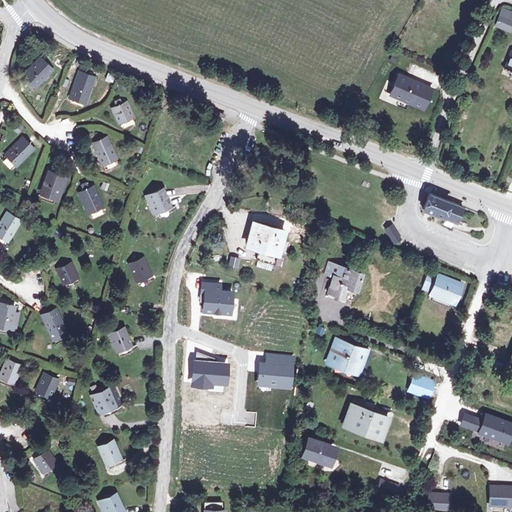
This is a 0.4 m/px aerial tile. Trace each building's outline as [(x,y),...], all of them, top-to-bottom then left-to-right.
[(511,26),(511,11),(502,8),(495,26),(510,32),(511,26)] [(43,64),(26,79),(33,87),(50,71),(43,64)] [(429,92),(397,78),(388,98),(421,112),(429,92)] [(87,89),(77,85),(71,105),(81,109),(87,89)] [(125,103),(114,107),(122,126),(133,122),(125,103)] [(224,114),(214,110),(212,116),(222,119),(224,114)] [(130,137),(145,141),(147,133),(132,130),(130,137)] [(32,151),(24,143),(4,163),(12,170),(32,151)] [(107,143),(97,148),(108,169),(118,165),(107,143)] [(55,198),(62,176),(49,172),(43,194),(55,198)] [(67,178),(62,176),(55,198),(61,199),(67,178)] [(92,189),(81,193),(90,212),(100,208),(92,189)] [(148,198),(153,206),(157,214),(172,205),(164,189),(148,198)] [(462,207),(429,194),(423,209),(429,212),(449,221),(456,224),(462,207)] [(17,226),(8,221),(0,234),(0,244),(6,247),(17,226)] [(284,231),(253,222),(246,244),(277,253),(284,231)] [(391,225),(384,230),(388,235),(394,231),(391,225)] [(394,231),(388,235),(393,243),(399,239),(394,231)] [(241,259),(232,257),(229,267),(239,269),(241,259)] [(144,258),(129,264),(137,282),(152,276),(144,258)] [(360,272),(338,263),(330,261),(326,271),(333,273),(326,291),(341,297),(342,294),(345,286),(354,289),(360,272)] [(70,265),(59,270),(69,289),(79,285),(70,265)] [(426,273),(420,288),(430,292),(429,295),(453,304),(461,285),(437,275),(436,278),(426,273)] [(220,282),(201,280),(200,287),(220,288),(220,282)] [(203,287),(201,311),(231,313),(232,289),(203,287)] [(21,305),(6,302),(1,328),(16,331),(21,305)] [(57,311),(47,316),(61,343),(71,338),(57,311)] [(322,336),(325,328),(318,325),(315,333),(322,336)] [(127,328),(110,335),(117,352),(134,345),(127,328)] [(363,355),(337,346),(329,366),(356,376),(363,355)] [(260,359),(257,385),(292,389),(294,363),(295,355),(265,352),(265,360),(260,359)] [(192,359),(191,383),(191,386),(212,387),(212,384),(228,385),(229,361),(192,359)] [(24,365),(13,360),(4,382),(15,387),(24,365)] [(61,379),(43,372),(33,394),(51,402),(61,379)] [(433,382),(414,376),(409,391),(427,398),(433,382)] [(110,387),(101,391),(109,409),(118,405),(110,387)] [(109,409),(101,391),(95,394),(103,411),(109,409)] [(387,419),(356,407),(349,426),(380,438),(387,419)] [(484,419),(465,412),(460,425),(479,432),(484,419)] [(511,440),(511,422),(486,413),(484,419),(479,432),(478,433),(510,445),(511,440)] [(332,446),(308,438),(302,455),(326,463),(333,456),(332,446)] [(115,440),(106,444),(114,461),(123,458),(115,440)] [(50,450),(42,458),(54,473),(62,466),(50,450)] [(397,486),(380,480),(376,492),(393,498),(397,486)] [(511,488),(490,487),(489,506),(511,507),(511,488)] [(119,493),(109,498),(115,511),(125,511),(126,511),(119,493)] [(449,494),(428,494),(428,509),(448,510),(449,494)] [(115,511),(109,498),(103,500),(108,511),(115,511)] [(224,511),(225,501),(207,501),(206,511),(224,511)]
